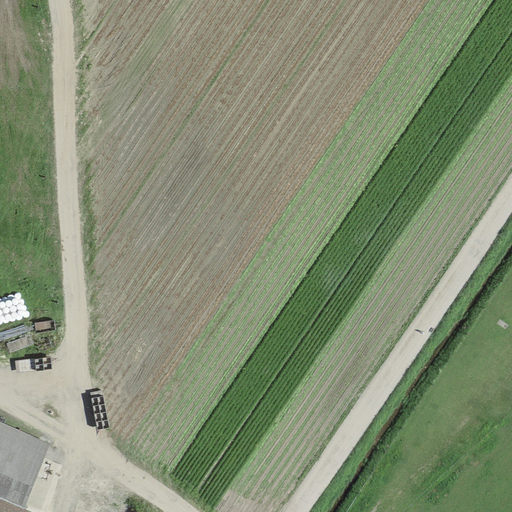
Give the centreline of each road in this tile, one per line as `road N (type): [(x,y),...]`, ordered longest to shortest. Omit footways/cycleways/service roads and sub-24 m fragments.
road 1 (track): [(55,0),(79,427)]
road 2 (track): [(291,511),(511,192)]
road 3 (track): [(79,427),(107,466),(181,511)]
